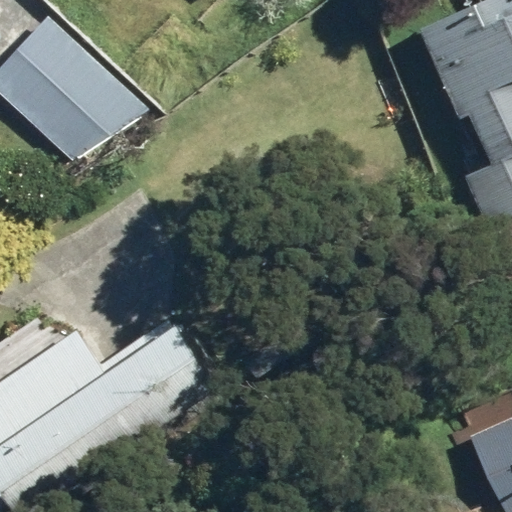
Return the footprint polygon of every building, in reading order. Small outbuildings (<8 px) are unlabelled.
[(511,152),(486,163),(500,202),(511,196),(511,0),(479,0),(448,13),(484,104),(495,101),(511,145),(511,152)] [(1,76),(95,162),(159,95),(65,10),(1,76)] [(0,511),(5,511),(38,489),(53,511),(249,373),(207,309),(188,320),(184,311),(118,352),(94,323),(0,387),(0,511)] [(261,351),(272,368),(302,348),(293,333),(261,351)] [(511,511),(511,421),(460,445),(490,511),(511,511)]
